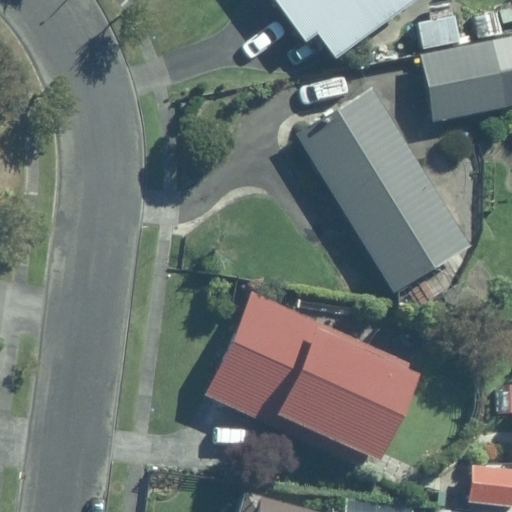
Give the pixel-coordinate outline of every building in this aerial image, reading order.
[(269,0),(303,45),(313,37),(332,63),(416,1),(415,0),(269,0)] [(416,25),(421,52),(458,46),(454,19),(416,25)] [(421,57),(433,129),(507,117),(496,45),(421,57)] [(270,53),(271,75),(323,72),(321,51),(270,53)] [(378,89),(293,139),(388,303),(473,253),(378,89)] [(254,294),(205,395),(377,478),(426,377),(254,294)] [(293,511),(244,499),(240,511),(293,511)]
